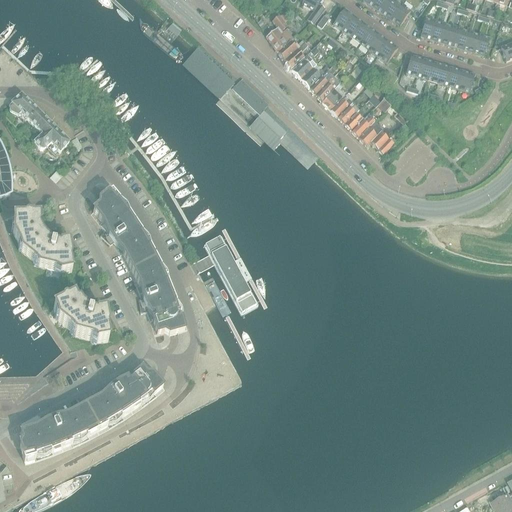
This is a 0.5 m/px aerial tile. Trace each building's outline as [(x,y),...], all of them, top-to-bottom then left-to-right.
[(307,21),(313,26),(325,10),(318,5),(320,0),(304,0),(301,5),(303,6),(303,7),(313,12),(307,21)] [(372,9),(378,0),(364,0),(363,2),(372,9)] [(381,15),(391,0),(378,0),(372,9),(381,15)] [(390,22),(401,6),(392,0),(391,0),(381,15),(390,22)] [(399,28),(410,13),(401,6),(390,22),(399,28)] [(333,26),(342,33),(353,17),(344,10),(333,26)] [(282,15),(278,18),(283,25),(288,22),(282,15)] [(351,39),(362,24),(353,17),(342,33),(351,39)] [(266,38),(270,44),(277,54),(292,42),(292,41),(285,32),(287,30),(283,25),(278,18),(272,23),(277,29),(266,38)] [(431,42),(436,24),(425,20),(422,32),(420,39),(431,42)] [(359,45),(371,30),(362,24),(351,39),(359,45)] [(441,45),(447,27),(436,24),(431,42),(441,45)] [(144,30),(144,34),(178,64),(183,62),(185,57),(151,26),(147,26),(144,27),(144,30)] [(451,48),(457,30),(447,27),(441,45),(451,48)] [(368,52),(380,36),(371,30),(359,45),(368,52)] [(462,52),(467,33),(457,30),(451,48),(462,52)] [(472,55),(478,36),(467,33),(462,52),(472,55)] [(377,58),(388,43),(387,42),(386,41),(380,36),(368,52),(377,58)] [(489,40),(478,36),(472,55),(483,58),(489,40)] [(316,37),(310,43),(313,46),(318,40),(316,37)] [(337,46),(330,40),(327,44),(334,49),(337,46)] [(292,42),(277,54),(284,63),(304,46),(304,45),(302,42),(298,46),(297,45),(294,48),(291,45),(293,44),(292,42),(293,41),(292,41),(292,42)] [(386,65),(397,50),(388,43),(377,58),(386,65)] [(511,44),(500,49),(503,56),(502,56),(503,60),(504,59),(506,63),(508,62),(511,60),(511,44)] [(304,46),(284,63),(290,71),(306,58),(305,58),(304,56),(302,57),(300,55),(307,49),(304,46)] [(314,49),(310,53),(314,57),(319,52),(314,49)] [(183,65),(220,100),(231,88),(231,83),(197,50),(183,65)] [(306,58),(290,71),(291,73),(300,82),(315,67),(306,57),(305,58),(306,58)] [(352,57),(348,63),(352,66),(357,61),(352,57)] [(416,79),(422,60),(413,58),(411,57),(405,75),(416,79)] [(427,82),(432,63),(422,60),(416,79),(427,82)] [(437,85),(443,67),(432,63),(427,82),(437,85)] [(315,67),(300,82),(309,91),(321,79),(327,73),(329,71),(325,67),(320,72),(315,67)] [(447,88),(453,70),(443,67),(437,85),(447,88)] [(458,91),(463,73),(453,70),(447,88),(458,91)] [(321,79),(309,91),(315,98),(333,79),(327,73),(321,79)] [(474,76),(463,73),(458,91),(469,95),(474,76)] [(333,79),(315,98),(322,104),(334,92),(339,86),(339,85),(333,79)] [(278,142),(285,134),(262,112),(268,106),(241,81),(235,87),(235,92),(260,116),(256,121),(253,123),(253,131),(273,150),(280,143),(278,142)] [(334,92),(322,104),(330,113),(345,97),(339,91),(342,88),(339,86),(334,92)] [(370,101),(373,97),(366,91),(363,94),(370,101)] [(11,104),(11,103),(10,103),(7,105),(7,106),(9,108),(10,109),(9,110),(9,111),(9,113),(9,114),(10,115),(17,118),(20,115),(42,136),(33,144),(39,151),(43,152),(50,145),(59,154),(68,144),(20,97),(15,102),(14,101),(11,104)] [(345,97),(330,113),(337,120),(348,108),(352,105),(345,97)] [(373,97),(370,101),(368,102),(375,109),(380,105),(373,97)] [(377,108),(384,115),(390,109),(383,103),(377,108)] [(348,108),(337,120),(344,127),(355,115),(358,112),(352,105),(348,108)] [(355,115),(344,127),(351,134),(362,122),(364,121),(361,118),(359,120),(355,115)] [(362,122),(351,134),(357,140),(358,140),(374,124),(370,121),(365,125),(362,122)] [(374,124),(358,140),(366,149),(370,144),(378,152),(389,142),(380,133),(381,132),(374,124)] [(69,142),(75,153),(82,149),(76,139),(69,142)] [(389,142),(378,152),(382,157),(393,146),(389,142)] [(0,200),(10,196),(10,184),(7,166),(0,149),(0,200)] [(50,179),(55,184),(62,176),(62,175),(57,171),(50,179)] [(114,190),(100,202),(99,203),(98,208),(90,215),(99,226),(104,233),(100,238),(109,247),(112,245),(116,252),(119,257),(128,273),(158,257),(153,247),(143,232),(131,214),(121,199),(114,190)] [(60,275),(71,273),(69,262),(70,258),(68,244),(59,246),(48,233),(44,237),(41,232),(39,227),(39,218),(29,218),(28,217),(26,217),(25,219),(13,219),(13,227),(16,232),(12,234),(19,246),(23,250),(21,253),(34,263),(39,264),(38,268),(51,271),(52,279),(60,277),(60,275)] [(221,238),(204,247),(211,260),(241,317),(258,308),(221,238)] [(158,257),(128,273),(136,288),(141,301),(138,302),(140,315),(146,314),(149,323),(153,336),(164,334),(168,336),(173,335),(187,331),(184,321),(178,304),(170,283),(163,267),(158,257)] [(96,345),(108,343),(106,332),(107,328),(104,315),(95,316),(92,315),(92,312),(80,298),(75,305),(73,300),(66,303),(64,303),(63,304),(62,305),(53,310),(56,316),(59,319),(57,322),(70,333),(75,334),(74,338),(90,342),(95,341),(96,345)] [(98,398),(82,406),(98,436),(108,430),(123,422),(142,409),(156,398),(164,391),(155,380),(152,376),(146,376),(139,368),(129,377),(121,382),(117,378),(107,387),(108,388),(109,390),(98,398)] [(82,406),(67,415),(54,420),(53,416),(40,419),(41,425),(33,428),(19,432),(22,443),(19,447),(21,452),(24,466),(36,463),(52,457),(73,448),(88,441),(98,436),(82,406)] [(493,511),(511,511),(511,503),(508,496),(490,505),(493,511)]
